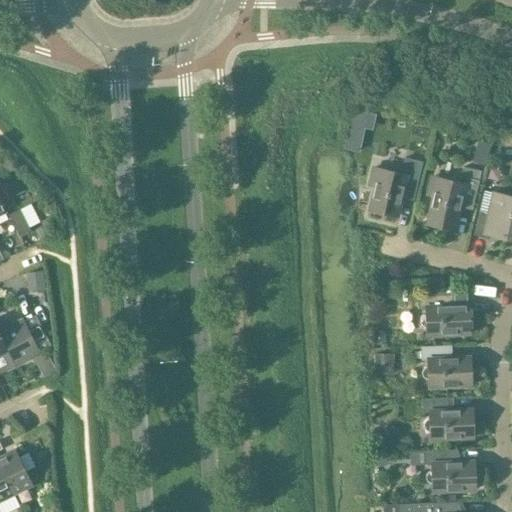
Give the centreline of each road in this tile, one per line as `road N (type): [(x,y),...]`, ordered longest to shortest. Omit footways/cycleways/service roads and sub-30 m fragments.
road 1 (secondary): [(203,511),(183,30)]
road 2 (secondary): [(107,34),(116,76),(130,511)]
road 3 (residential): [(510,511),(508,281)]
road 4 (tertiary): [(344,0),(454,11),(511,38)]
